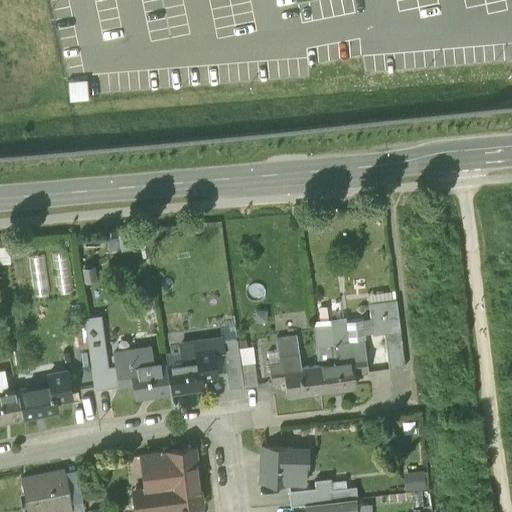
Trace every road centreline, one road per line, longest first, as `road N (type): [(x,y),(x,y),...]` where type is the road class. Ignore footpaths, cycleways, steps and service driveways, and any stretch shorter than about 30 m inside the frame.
road 1 (tertiary): [(0,199),(511,155)]
road 2 (track): [(505,511),(459,159)]
road 3 (residential): [(0,455),(219,415),(234,511)]
